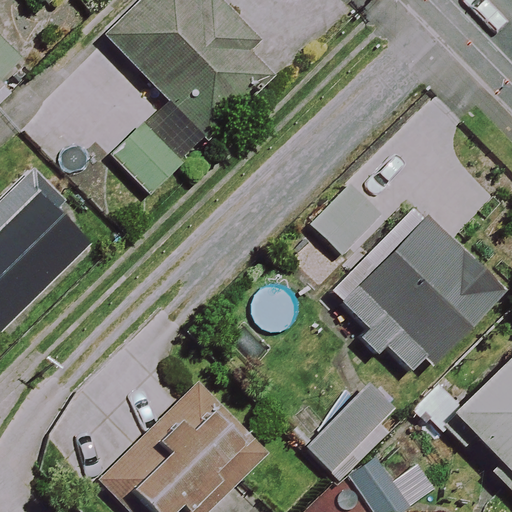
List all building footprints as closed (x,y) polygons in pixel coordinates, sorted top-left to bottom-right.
[(253,45),(208,0),(145,0),(101,45),(200,145),(267,79),(243,55),(253,45)] [(0,77),(18,61),(0,42),(0,77)] [(176,165),(138,129),(107,162),(145,198),(176,165)] [(60,203),(33,175),(0,206),(0,329),(94,239),(60,203)] [(306,289),(374,217),(339,184),(271,256),(306,289)] [(337,314),(358,333),(351,341),(373,360),(380,353),(414,383),(495,292),(418,224),(337,314)] [(511,353),(445,417),(495,470),(489,476),(511,500),(511,353)] [(391,412),(367,388),(304,452),(328,476),(391,412)] [(210,511),(262,459),(191,389),(96,486),(122,511),(210,511)] [(402,511),(428,494),(395,449),(344,486),(362,511),(402,511)]
